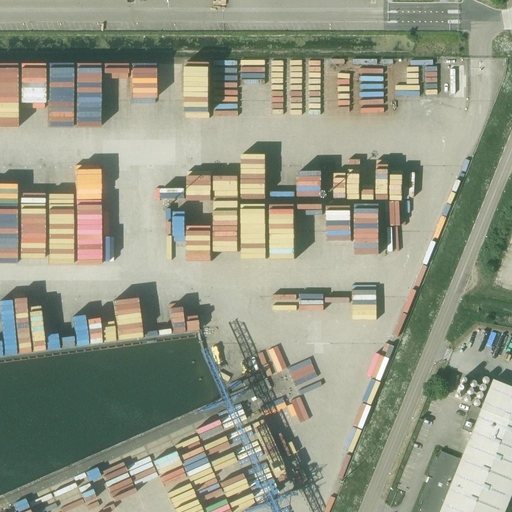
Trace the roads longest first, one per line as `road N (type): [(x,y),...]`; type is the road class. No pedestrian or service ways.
road 1 (unclassified): [(365,511),(511,148)]
road 2 (unknown): [(343,432),(332,393),(299,341),(164,268)]
